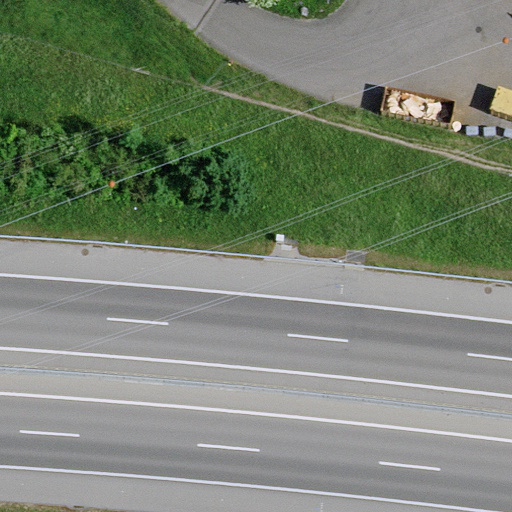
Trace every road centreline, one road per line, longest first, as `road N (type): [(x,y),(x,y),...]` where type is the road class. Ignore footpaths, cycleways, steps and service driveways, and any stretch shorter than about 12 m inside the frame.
road 1 (motorway): [(511,359),(0,311)]
road 2 (motorway): [(0,430),(511,478)]
road 3 (residential): [(511,69),(414,86),(192,0)]
